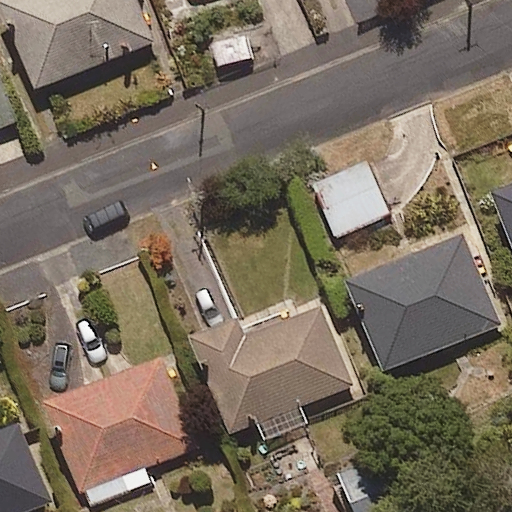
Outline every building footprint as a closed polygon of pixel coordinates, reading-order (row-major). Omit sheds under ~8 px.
[(155,42),(137,0),(17,0),(4,5),(40,90),(155,42)] [(254,58),(245,32),(208,45),(216,71),(254,58)] [(0,130),(19,122),(0,76),(0,130)] [(335,239),(390,217),(369,165),(314,187),(335,239)] [(511,241),(511,190),(495,197),(511,241)] [(382,373),(501,326),(465,235),(346,283),(382,373)] [(300,409),(354,386),(321,306),(244,339),(238,323),(191,343),(230,436),(257,424),(265,441),(306,423),(300,409)] [(145,468),(196,449),(163,361),(45,405),(84,508),(151,483),(145,468)] [(0,511),(29,511),(50,505),(20,425),(0,432),(0,511)] [(350,511),(374,511),(400,501),(381,457),(335,477),(350,511)]
